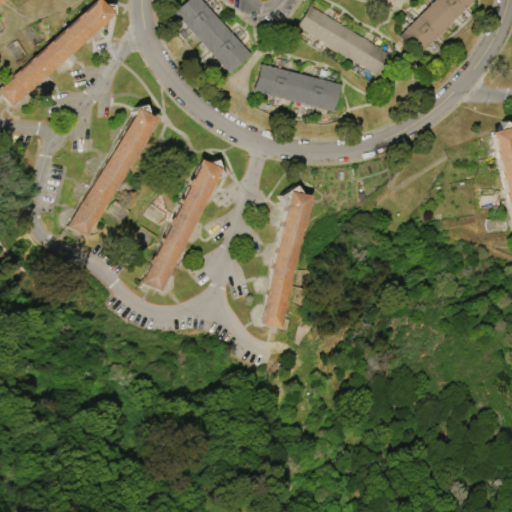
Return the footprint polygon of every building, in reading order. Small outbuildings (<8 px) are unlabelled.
[(0,96),(0,87),(11,77),(10,75),(15,70),(17,71),(28,61),(26,60),(30,56),(31,57),(42,47),(41,46),(47,41),(48,42),(59,32),(57,31),(61,27),(63,28),(73,18),(72,17),(78,11),(79,13),(90,3),(89,1),(90,0),(95,0),(109,14),(10,106),(0,96)] [(185,0),(199,0),(248,54),(227,73),(172,12),(185,0)] [(397,37),(432,0),(470,0),(417,56),(397,37)] [(307,6),(391,55),(379,76),(295,26),(307,6)] [(257,64),(337,84),(331,111),(251,91),(257,64)] [(65,226),(132,108),(151,119),(148,124),(147,123),(139,137),(141,137),(137,144),(136,144),(128,157),(130,158),(128,162),(126,161),(119,174),(120,175),(116,182),(115,181),(107,194),(109,195),(107,199),(105,198),(98,211),(99,212),(95,219),(94,218),(88,230),(89,231),(85,237),(65,226)] [(511,146),(511,238),(511,236),(511,235),(511,231),(510,223),(508,224),(507,216),(508,216),(504,202),(503,202),(501,194),(502,193),(499,179),(497,180),(496,175),(497,175),(494,160),(492,161),(490,153),(492,152),(488,137),(487,138),(485,132),(507,126),(511,146)] [(138,283),(141,277),(142,277),(149,264),(147,263),(150,256),(152,257),(158,243),(157,242),(158,238),(160,239),(166,225),(165,224),(168,217),(170,218),(176,204),(174,203),(176,199),(178,200),(184,186),(183,186),(186,178),(187,179),(194,165),(192,165),(195,159),(215,168),(158,292),(138,283)] [(258,324),(284,191),(306,195),(305,201),(304,201),(301,216),(302,216),(301,224),(299,224),(296,239),(298,239),(297,243),(295,243),(292,258),(294,258),(292,266),(290,266),(288,280),(289,281),(288,285),(287,285),(284,300),(285,300),(284,308),(282,308),(279,322),(281,323),(280,328),(258,324)] [(254,293),(264,294),(266,278),(256,277),(254,293)]
